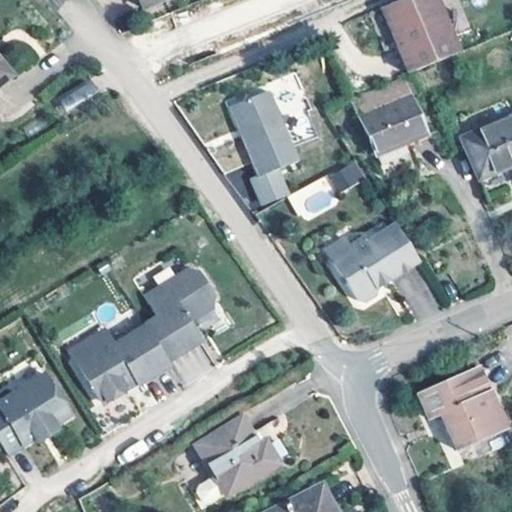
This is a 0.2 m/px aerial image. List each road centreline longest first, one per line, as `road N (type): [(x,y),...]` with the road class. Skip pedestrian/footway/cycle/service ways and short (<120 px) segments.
road 1 (residential): [(317,338),(73,14)]
road 2 (residential): [(25,511),(136,438),(317,338)]
road 3 (residential): [(511,303),(359,373)]
road 4 (residential): [(410,511),(358,398),(359,373)]
